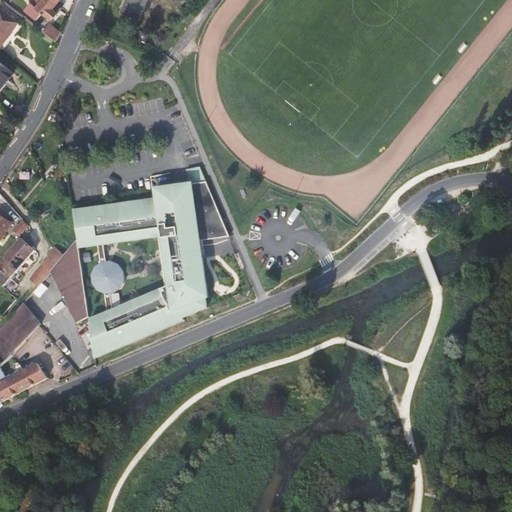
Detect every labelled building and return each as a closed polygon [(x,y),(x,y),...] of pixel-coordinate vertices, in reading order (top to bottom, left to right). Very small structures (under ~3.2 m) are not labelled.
[(60,0),(43,0),(37,8),(46,16),(47,16),(52,20),(62,9),(57,4),(60,0)] [(122,0),(118,10),(137,18),(144,0),(122,0)] [(0,10),(0,43),(16,24),(0,10)] [(49,25),(43,33),(55,42),(60,33),(49,25)] [(0,85),(11,73),(0,63),(0,85)] [(187,185),(205,182),(199,167),(185,170),(187,185)] [(90,321),(95,359),(184,320),(183,318),(206,308),(205,298),(208,298),(200,241),(228,237),(205,182),(187,185),(155,191),(156,201),(74,212),(78,239),(78,240),(79,249),(97,246),(103,245),(158,238),(165,288),(161,290),(112,311),(107,314),(90,321)] [(0,216),(0,240),(11,224),(0,216)] [(20,236),(31,225),(23,218),(13,229),(20,236)] [(22,236),(0,262),(0,286),(2,288),(34,250),(27,244),(28,242),(22,236)] [(78,239),(67,252),(75,259),(81,258),(79,249),(78,240),(78,239)] [(103,245),(97,246),(100,265),(97,268),(95,270),(94,271),(93,274),(92,276),(92,281),(93,283),(94,285),(95,288),(97,289),(97,290),(98,291),(102,293),(103,293),(104,293),(107,314),(112,311),(110,292),(113,291),(114,290),(115,290),(116,289),(118,286),(119,285),(120,283),(121,279),(121,278),(120,275),(119,272),(118,271),(116,268),(113,267),(110,265),(107,265),(106,265),(103,245)] [(29,281),(37,288),(38,287),(46,277),(48,274),(61,259),(54,252),(29,281)] [(48,274),(75,319),(89,318),(89,315),(81,258),(75,259),(67,252),(61,259),(48,274)] [(41,324),(21,306),(16,311),(0,329),(0,333),(16,350),(39,327),(41,324)] [(0,366),(16,350),(0,333),(0,366)] [(34,363),(6,377),(8,380),(35,366),(34,363)] [(8,380),(6,377),(0,366),(0,398),(2,402),(47,380),(39,364),(35,366),(8,380)] [(39,511),(46,495),(30,489),(21,511),(39,511)]
